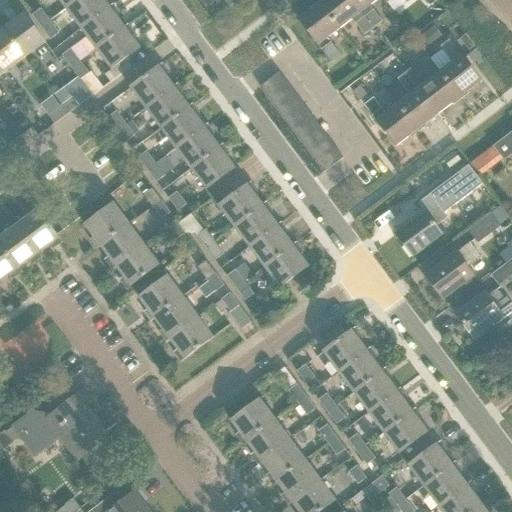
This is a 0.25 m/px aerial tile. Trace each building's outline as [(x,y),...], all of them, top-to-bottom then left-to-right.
[(58,0),(66,9),(78,0),(58,0)] [(78,0),(66,9),(81,29),(110,8),(103,0),(78,0)] [(352,0),(324,0),(321,2),(341,29),(354,19),(366,34),(374,28),(352,0)] [(352,0),(374,28),(382,22),(370,6),(378,0),(352,0)] [(321,2),(298,20),(331,60),(341,53),(329,38),(341,29),(321,2)] [(81,29),(97,50),(125,28),(117,17),(121,14),(115,5),(110,8),(81,29)] [(50,22),(42,12),(35,17),(42,27),(50,22)] [(44,42),(38,33),(23,14),(12,23),(8,17),(0,23),(0,25),(2,29),(23,57),(44,42)] [(42,27),(53,42),(61,37),(50,22),(42,27)] [(97,50),(112,70),(140,48),(132,37),(137,33),(130,24),(125,28),(97,50)] [(0,68),(3,72),(23,57),(2,29),(0,30),(0,68)] [(439,72),(459,98),(481,81),(449,41),(440,47),(452,62),(439,72)] [(61,53),(72,68),(80,62),(69,47),(61,53)] [(72,68),(80,78),(88,72),(80,62),(72,68)] [(165,62),(159,66),(132,87),(147,107),(175,87),(166,76),(172,71),(165,62)] [(407,72),(439,114),(459,98),(439,72),(427,81),(415,66),(407,72)] [(410,95),(398,104),(418,130),(439,114),(407,72),(398,79),(410,95)] [(280,73),(260,87),(268,98),(288,84),(280,73)] [(147,107),(162,128),(189,107),(181,96),(186,92),(180,83),(175,87),(147,107)] [(288,84),(268,98),(276,109),(296,94),(288,84)] [(360,87),(353,92),(359,100),(366,95),(360,87)] [(296,94),(276,109),(284,119),(304,105),(296,94)] [(396,147),(418,130),(398,104),(385,114),(373,98),(364,106),(396,147)] [(67,116),(79,107),(72,99),(61,107),(67,116)] [(195,103),(189,107),(162,128),(177,148),(205,127),(196,116),(201,112),(195,103)] [(304,105),(284,119),(292,130),(312,116),(304,105)] [(48,117),(54,126),(67,116),(61,107),(48,117)] [(117,131),(125,124),(117,114),(109,120),(117,131)] [(23,116),(12,124),(21,136),(31,128),(23,116)] [(312,116),(292,130),(300,141),(319,126),(312,116)] [(177,148),(192,168),(220,147),(211,136),(217,131),(210,123),(205,127),(177,148)] [(125,124),(117,131),(127,145),(135,139),(125,124)] [(319,126),(300,141),(308,151),(327,137),(319,126)] [(27,146),(38,138),(32,129),(21,138),(27,146)] [(511,133),(494,147),(503,158),(505,161),(511,155),(511,133)] [(327,137),(308,151),(316,162),(335,147),(327,137)] [(8,147),(14,156),(27,146),(21,138),(8,147)] [(220,148),(220,147),(192,168),(208,188),(235,168),(226,156),(232,152),(225,144),(220,148)] [(335,147),(316,162),(324,173),(343,158),(335,147)] [(453,152),(443,159),(451,169),(461,162),(453,152)] [(146,171),(155,164),(147,154),(139,160),(146,171)] [(146,171),(157,185),(165,178),(155,164),(146,171)] [(396,235),(413,257),(442,234),(436,226),(445,218),(442,214),(480,184),(466,165),(416,204),(424,213),(396,235)] [(0,187),(0,189),(5,197),(18,187),(12,179),(0,187)] [(252,181),(248,185),(220,206),(235,226),(263,205),(255,194),(259,191),(252,181)] [(153,208),(160,202),(152,191),(144,197),(153,208)] [(168,200),(177,213),(186,206),(177,194),(168,200)] [(160,202),(153,208),(162,221),(170,215),(160,202)] [(263,205),(235,226),(250,246),(278,226),(278,225),(269,214),(274,210),(268,202),(263,205)] [(116,204),(87,226),(96,238),(91,241),(97,249),(131,224),(116,204)] [(18,226),(42,259),(39,254),(50,246),(54,250),(63,243),(38,211),(18,226)] [(478,243),(499,226),(489,214),(468,230),(478,243)] [(278,226),(250,246),(265,266),(293,246),(284,234),(289,231),(282,222),(278,225),(278,226)] [(131,224),(97,249),(97,250),(102,246),(110,257),(106,261),(112,269),(145,244),(131,224)] [(169,229),(178,241),(185,236),(177,224),(169,229)] [(0,238),(0,244),(22,274),(19,269),(30,261),(33,265),(42,259),(18,226),(0,238)] [(206,249),(214,243),(205,231),(197,237),(206,249)] [(206,249),(215,261),(223,255),(214,243),(206,249)] [(293,246),(265,266),(281,287),(309,266),(301,255),(306,252),(299,243),(294,247),(293,246)] [(470,243),(426,275),(444,299),(473,277),(466,267),(480,256),(470,243)] [(0,282),(10,276),(13,280),(22,274),(0,244),(0,282)] [(145,244),(112,269),(117,266),(125,277),(121,281),(127,289),(161,264),(145,244)] [(511,260),(492,275),(503,288),(511,281),(511,260)] [(206,280),(214,274),(207,264),(199,270),(206,280)] [(236,289),(244,283),(235,271),(227,277),(236,289)] [(214,274),(206,280),(217,294),(224,289),(214,274)] [(167,277),(138,298),(146,309),(142,312),(149,321),(154,318),(183,297),(167,277)] [(236,289),(245,301),(253,295),(244,283),(236,289)] [(511,304),(507,297),(505,299),(497,289),(486,297),(484,294),(456,315),(473,338),(492,324),(497,331),(511,319),(511,304)] [(239,308),(230,296),(222,302),(231,314),(239,308)] [(183,297),(154,318),(162,329),(157,332),(164,342),(198,317),(183,297)] [(198,317),(164,342),(165,343),(169,339),(177,350),(173,353),(180,362),(213,338),(198,317)] [(355,328),(352,330),(322,353),(338,374),(367,352),(359,341),(363,338),(355,328)] [(367,352),(338,374),(353,394),(383,371),(374,360),(377,358),(371,349),(368,352),(367,352)] [(297,373),(307,386),(315,380),(305,367),(297,373)] [(383,371),(353,394),(367,414),(398,391),(389,380),(392,378),(386,369),(383,371)] [(288,394),(296,404),(304,398),(296,387),(288,394)] [(398,391),(367,414),(382,434),(412,411),(404,400),(407,397),(401,389),(398,392),(398,391)] [(35,411),(17,424),(37,453),(64,433),(82,457),(94,449),(90,444),(106,432),(87,406),(92,401),(84,390),(50,416),(49,414),(40,412),(38,414),(35,411)] [(319,402),(327,413),(335,407),(326,396),(319,402)] [(296,404),(306,418),(314,411),(304,398),(296,404)] [(260,399),(230,421),(240,433),(236,436),(243,444),(275,420),(260,399)] [(327,413),(337,426),(345,420),(335,407),(327,413)] [(412,411),(382,434),(398,454),(428,432),(419,420),(423,418),(417,409),(413,412),(412,411)] [(275,420),(243,444),(243,445),(246,442),(255,454),(252,456),(258,464),(290,440),(275,420)] [(319,433),(327,444),(334,438),(327,428),(319,433)] [(6,430),(0,434),(0,444),(4,450),(15,443),(6,430)] [(348,441),(357,453),(365,447),(356,435),(348,441)] [(327,444),(336,457),(344,451),(334,438),(327,444)] [(290,440),(258,464),(258,465),(262,463),(270,473),(267,476),(273,484),(305,460),(290,440)] [(440,442),(437,444),(408,466),(423,487),(452,465),(444,454),(448,452),(440,442)] [(357,453),(368,466),(375,460),(365,447),(357,453)] [(305,460),(273,484),(274,485),(277,483),(285,493),(281,496),(288,504),(320,480),(305,460)] [(452,465),(423,487),(438,507),(468,485),(459,473),(462,471),(456,462),(453,465),(452,465)] [(357,486),(366,479),(356,466),(347,473),(357,486)] [(320,480),(288,504),(289,506),(292,503),(298,511),(320,511),(336,500),(320,480)] [(468,485),(438,507),(441,511),(473,511),(483,505),(474,494),(478,491),(471,482),(468,485)] [(390,497),(397,506),(405,500),(398,490),(390,497)] [(149,511),(135,492),(120,503),(113,493),(86,511),(149,511)] [(368,499),(377,511),(384,505),(376,494),(368,499)] [(62,511),(74,511),(80,508),(73,499),(60,509),(62,511)] [(397,506),(401,511),(414,511),(405,500),(397,506)] [(483,505),(473,511),(490,511),(492,511),(486,503),(483,505)]
